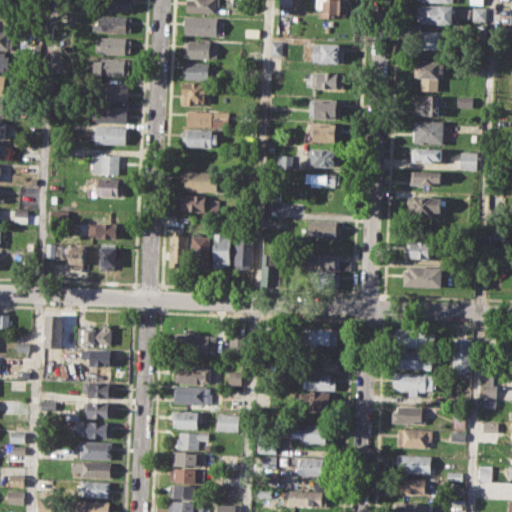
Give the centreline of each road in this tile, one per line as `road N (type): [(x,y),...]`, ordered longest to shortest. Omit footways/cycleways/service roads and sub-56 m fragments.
road 1 (residential): [(358,511),(381,0)]
road 2 (residential): [(160,0),(138,511)]
road 3 (residential): [(0,290),(511,312)]
